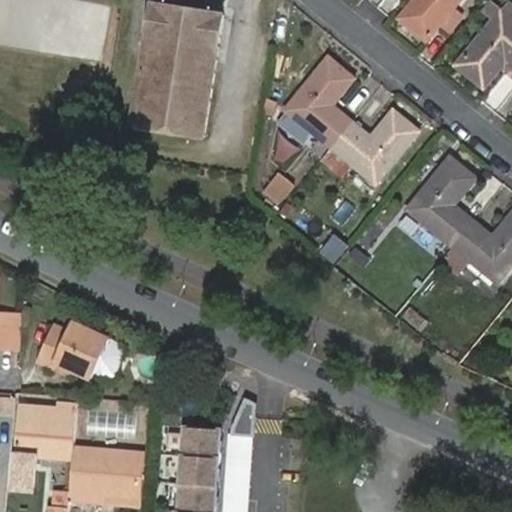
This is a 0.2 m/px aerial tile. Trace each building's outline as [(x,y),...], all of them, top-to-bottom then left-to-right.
[(412,0),(398,18),(425,41),(458,0),(412,0)] [(159,10),(140,131),(211,143),(230,22),(159,10)] [(506,61),(511,66),(511,22),(500,13),(457,66),(484,88),(506,61)] [(329,148),(352,121),(332,106),(354,78),(328,57),(284,111),(329,148)] [(370,136),(352,121),(329,148),(352,167),(371,183),(416,129),(392,110),(370,136)] [(352,167),(329,148),(320,160),(343,178),(352,167)] [(407,212),(451,248),(473,221),(455,207),(477,179),(451,157),(407,212)] [(473,221),(451,248),(470,263),(496,284),(511,264),(511,211),(492,236),(473,221)] [(470,263),(451,248),(439,263),(457,278),(470,263)] [(0,342),(10,343),(11,311),(0,310),(0,342)] [(53,321),(40,350),(71,365),(92,375),(105,378),(116,374),(126,351),(123,342),(74,319),(70,329),(53,321)] [(71,365),(40,350),(36,357),(67,373),(71,365)] [(15,395),(0,393),(0,411),(14,413),(15,395)] [(20,406),(13,489),(33,490),(36,458),(72,461),(73,448),(77,405),(59,404),(59,409),(20,406)] [(216,511),(221,432),(185,430),(180,511),(216,511)] [(231,432),(226,511),(250,511),(255,434),(231,432)] [(142,453),(73,448),(72,461),(70,492),(69,495),(106,498),(107,494),(139,497),(142,453)] [(70,492),(57,490),(56,508),(68,509),(69,495),(70,492)]
